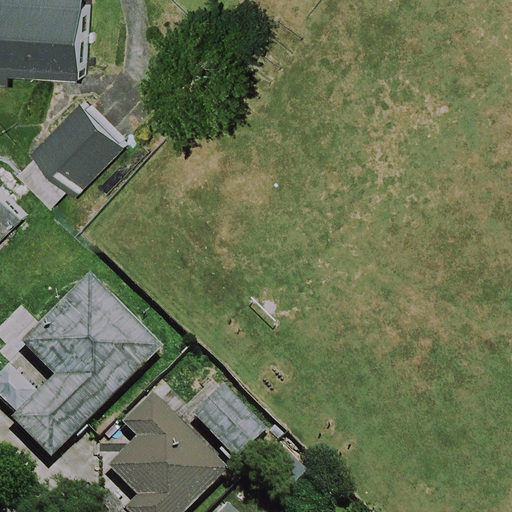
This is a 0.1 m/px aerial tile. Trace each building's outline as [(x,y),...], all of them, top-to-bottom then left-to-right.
[(87,0),(0,0),(0,82),(14,83),(14,76),(84,79),(87,0)] [(17,175),(57,212),(72,195),(77,199),(128,145),(84,104),(17,175)] [(0,243),(20,225),(0,204),(0,243)] [(156,357),(88,290),(27,352),(57,381),(13,426),(51,463),(156,357)] [(263,436),(220,395),(191,425),(234,467),(263,436)] [(114,490),(91,511),(188,511),(224,478),(155,405),(97,459),(138,503),(132,509),(114,490)]
